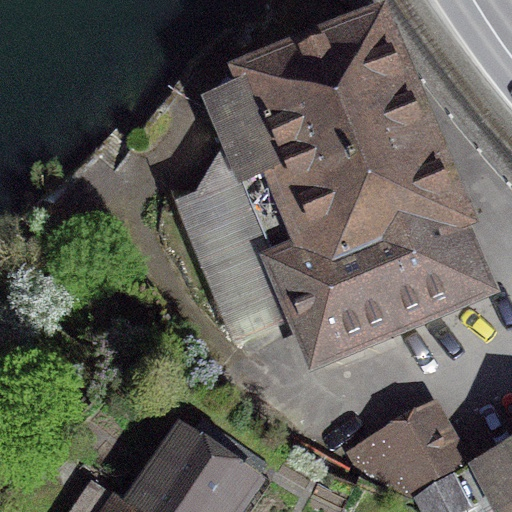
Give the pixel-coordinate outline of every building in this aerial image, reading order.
[(211,110),(316,362),(386,332),(387,334),(485,293),(446,200),(380,42),(386,39),(380,25),(365,31),(368,38),(339,50),(336,42),(328,45),(331,53),(295,68),(292,60),(284,63),(287,71),(252,86),(254,91),(211,110)] [(432,428),(355,465),(375,507),(452,470),(432,428)] [(233,511),(241,500),(172,454),(133,511),(233,511)] [(511,511),(511,472),(482,488),(495,511),(511,511)] [(454,484),(423,501),(429,511),(452,511),(466,505),(454,484)]
